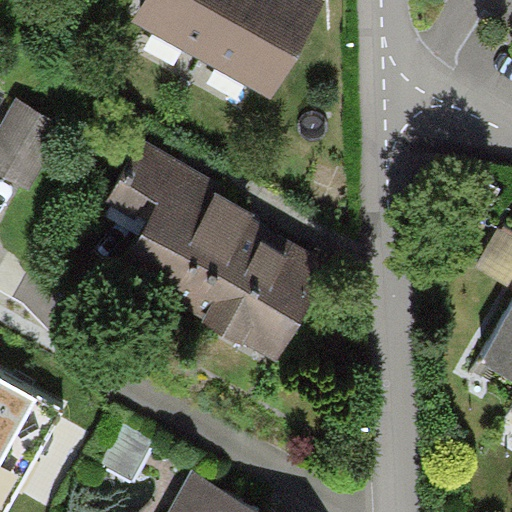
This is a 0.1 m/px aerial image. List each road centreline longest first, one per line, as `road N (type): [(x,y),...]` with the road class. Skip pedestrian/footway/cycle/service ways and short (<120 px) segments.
road 1 (residential): [(398,511),(387,100)]
road 2 (residential): [(387,100),(455,102),(511,132)]
